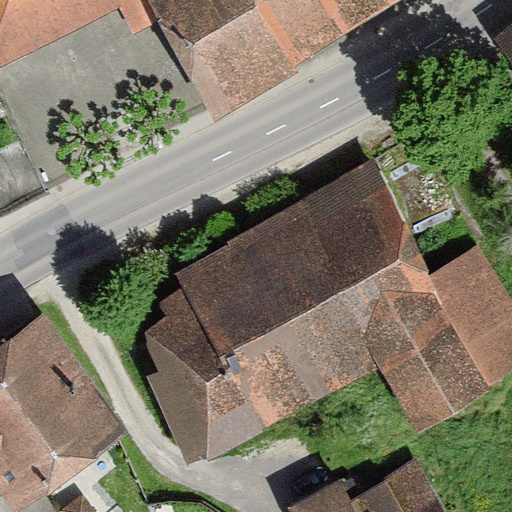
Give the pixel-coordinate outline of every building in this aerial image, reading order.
[(0,0),(0,65),(120,9),(133,36),(158,22),(210,112),(293,67),(251,0),(0,0)] [(385,0),(251,0),(293,67),(388,4),(385,0)] [(511,20),(499,29),(511,43),(511,20)] [(435,268),(372,160),(186,267),(205,301),(150,332),(222,456),(395,357),(433,424),(511,379),(511,287),(484,239),(435,268)] [(143,433),(63,310),(0,351),(0,458),(31,506),(143,433)] [(354,471),(299,510),(300,511),(465,511),(426,454),(370,493),(354,471)]
